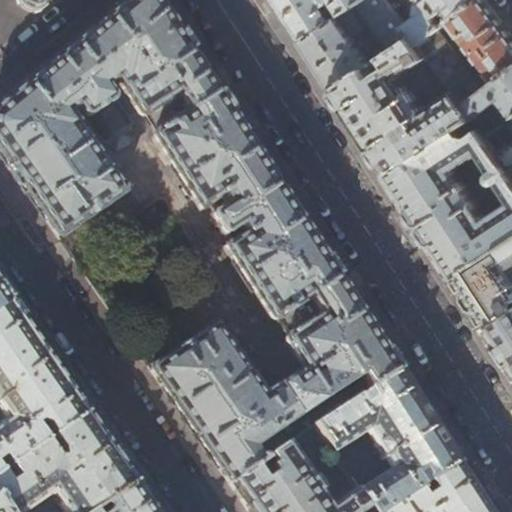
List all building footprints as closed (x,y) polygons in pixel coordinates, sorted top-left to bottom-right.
[(344,404),(398,370),(332,269),(248,140),(184,42),(157,0),(126,0),(64,52),(0,104),(0,156),(19,183),(57,238),(82,220),(83,221),(104,206),(104,205),(120,194),(120,193),(121,191),(121,190),(121,189),(70,115),(78,110),(80,114),(81,116),(82,116),(97,137),(96,138),(98,141),(99,140),(101,143),(105,144),(127,129),(128,125),(127,123),(106,91),(115,85),(137,118),(138,119),(140,119),(142,119),(143,118),(154,135),(152,138),(152,139),(152,142),(198,212),(200,211),(200,210),(206,206),(212,214),(211,215),(210,216),(210,218),(210,220),(219,233),(220,234),(221,234),(222,235),(225,234),(231,243),(222,247),(269,320),(271,321),(272,321),(274,321),(285,338),(284,339),(283,341),(283,343),(300,370),(264,395),(216,325),(215,326),(214,325),(212,325),(211,325),(148,370),(190,429),(228,485),(261,462),(270,455),(285,444),(278,433),(275,431),(319,400),(320,401),(323,399),(323,398),(359,375),(364,382),(340,397),(344,404)] [(19,0),(20,3),(22,6),(23,7),(26,9),(29,10),(33,10),(36,9),(39,8),(48,0),(19,0)] [(276,0),(285,13),(303,40),(333,20),(323,6),(332,0),(342,14),(362,0),(276,0)] [(404,25),(388,3),(385,0),(362,0),(342,14),(333,20),(303,40),(318,64),(334,90),(371,65),(351,38),(366,28),(386,55),(413,36),(404,25)] [(420,0),(427,8),(404,25),(413,36),(419,44),(443,26),(436,18),(446,11),(452,19),(454,17),(477,0),(420,0)] [(511,37),(504,27),(483,0),(477,0),(454,17),(499,78),(511,68),(511,37)] [(488,87),(443,26),(419,44),(428,57),(433,63),(448,84),(453,91),(464,105),(488,87)] [(428,57),(419,44),(413,36),(386,55),(371,65),(334,90),(362,132),(389,173),(460,127),(473,118),(464,105),(453,91),(425,109),(412,91),(410,92),(399,76),(428,57)] [(442,88),(448,84),(433,63),(427,67),(426,72),(437,88),(442,88)] [(511,68),(499,78),(488,87),(464,105),(473,118),(480,128),(488,138),(493,133),(485,121),(491,115),(488,111),(497,104),(497,102),(499,100),(511,116),(511,68)] [(511,119),(493,133),(488,138),(511,170),(511,134),(508,130),(511,126),(511,119)] [(488,138),(480,128),(471,135),(463,134),(460,127),(389,173),(411,209),(437,247),(456,277),(511,239),(511,172),(511,171),(511,170),(488,138)] [(511,239),(456,277),(471,301),(488,327),(511,311),(511,239)] [(0,308),(10,301),(0,287),(0,308)] [(10,301),(0,308),(0,411),(4,418),(0,420),(0,456),(1,456),(8,465),(46,440),(47,440),(39,428),(45,423),(54,435),(87,413),(52,362),(10,301)] [(511,311),(488,327),(502,348),(511,363),(511,311)] [(424,411),(398,370),(344,404),(313,425),(332,454),(365,431),(373,443),(372,444),(383,460),(384,459),(390,468),(356,490),(368,507),(371,511),(379,511),(458,463),(424,411)] [(87,413),(54,435),(53,436),(60,446),(53,451),(46,440),(8,465),(17,477),(8,483),(0,471),(0,503),(6,511),(22,511),(50,493),(63,511),(91,511),(92,511),(103,504),(135,482),(110,446),(87,413)] [(288,442),(285,444),(270,455),(274,463),(266,468),(261,462),(228,485),(247,511),(361,511),(368,507),(356,490),(355,488),(328,506),(321,496),(324,494),(321,489),(324,487),(316,476),(313,477),(288,442)] [(489,511),(488,509),(458,463),(379,511),(489,511)] [(156,511),(135,482),(103,504),(108,510),(104,511),(92,511),(91,511),(156,511)]
